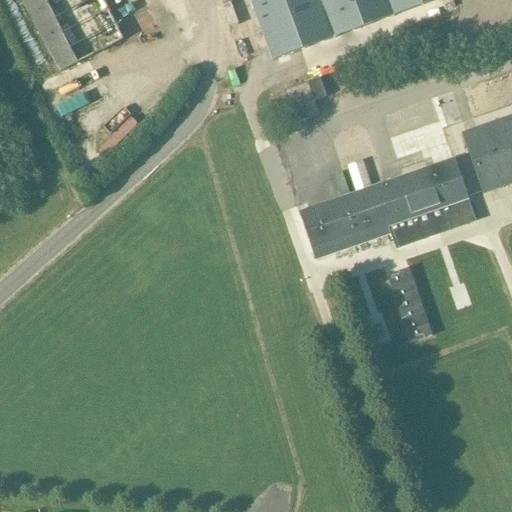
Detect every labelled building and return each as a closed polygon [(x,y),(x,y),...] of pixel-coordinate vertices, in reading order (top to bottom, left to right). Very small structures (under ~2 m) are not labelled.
[(18,0),(58,74),(126,41),(104,0),(18,0)] [(438,0),(250,0),(273,61),(438,0)] [(307,83),(284,91),(296,124),(319,115),(314,101),(307,83)] [(511,185),(511,117),(467,133),(481,175),(488,194),(511,185)] [(469,200),(455,159),(339,199),(299,213),(315,261),(391,234),(396,249),(476,222),(469,200)] [(409,269),(386,277),(410,344),(432,337),(409,269)]
